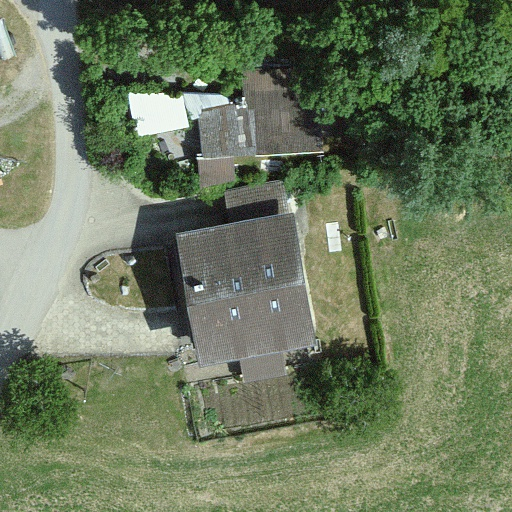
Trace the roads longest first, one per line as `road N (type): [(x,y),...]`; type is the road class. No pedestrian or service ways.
road 1 (residential): [(0,357),(67,213),(70,128),(59,0)]
road 2 (track): [(52,0),(30,94),(0,113)]
